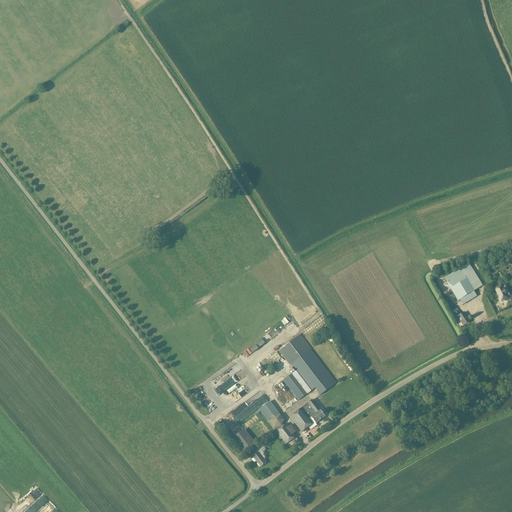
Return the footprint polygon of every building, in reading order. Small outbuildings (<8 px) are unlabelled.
[(477,297),(474,292),(474,291),(483,286),(469,263),(444,279),(450,289),(458,301),(460,300),(463,305),(477,297)] [(511,296),(508,299),(501,286),(495,289),(501,302),(504,301),(507,306),(511,303),(511,296)] [(470,321),(465,313),(461,315),(457,308),(453,311),(452,312),(454,314),(454,315),(457,319),(458,318),(463,326),(470,321)] [(279,351),(290,365),(295,372),(292,374),(283,381),(298,401),(315,388),(321,396),(336,383),(300,336),(279,351)] [(237,364),(209,382),(218,395),(246,377),(237,364)] [(236,401),(247,393),(242,386),(233,391),(230,388),(227,390),(236,401)] [(230,411),(238,424),(246,419),(243,414),(245,413),(243,409),(257,401),(255,398),(254,399),(253,398),(230,411)] [(313,424),(310,420),(312,418),(316,424),(325,417),(313,400),(290,418),(302,433),(313,424)] [(259,410),(275,431),(285,423),(284,421),(284,420),(280,415),(279,415),(279,413),(270,401),(259,410)] [(276,432),(286,445),(296,437),(294,434),(288,427),(286,424),(276,432)] [(244,429),(232,439),(242,454),(255,444),(244,429)] [(261,445),(253,452),(255,454),(263,447),(261,445)] [(267,462),(259,452),(253,458),(261,467),(267,462)]
